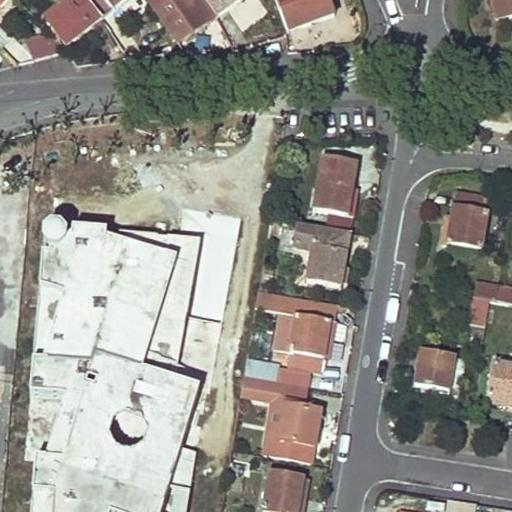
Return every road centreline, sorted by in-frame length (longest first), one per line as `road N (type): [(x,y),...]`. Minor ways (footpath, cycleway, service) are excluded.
road 1 (residential): [(0,103),(382,75)]
road 2 (residential): [(407,151),(357,454)]
road 3 (residential): [(357,454),(511,479)]
